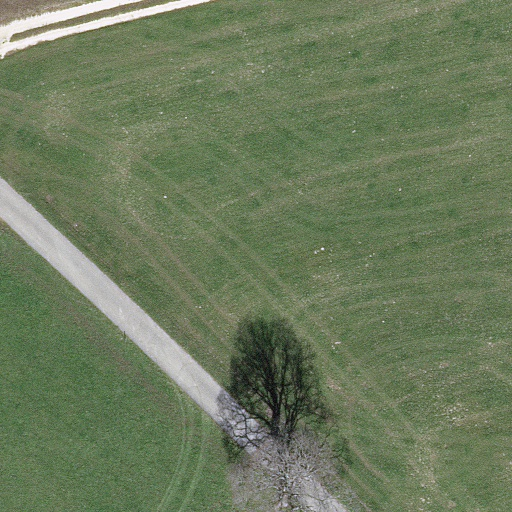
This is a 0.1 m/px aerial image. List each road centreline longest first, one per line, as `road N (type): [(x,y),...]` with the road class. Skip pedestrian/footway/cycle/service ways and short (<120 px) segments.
road 1 (track): [(313,511),(0,193)]
road 2 (track): [(0,55),(202,0)]
